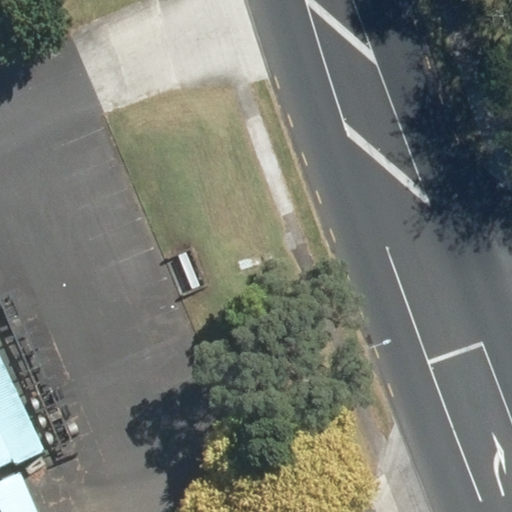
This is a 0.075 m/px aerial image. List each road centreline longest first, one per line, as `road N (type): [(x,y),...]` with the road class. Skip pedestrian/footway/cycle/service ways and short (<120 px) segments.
road 1 (secondary): [(340,0),(439,315)]
road 2 (secondary): [(439,315),(511,489)]
